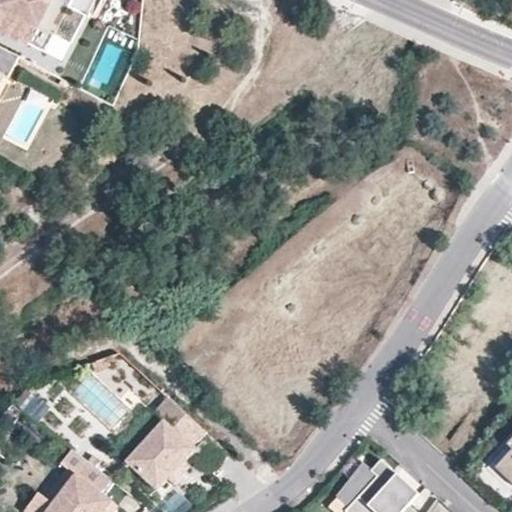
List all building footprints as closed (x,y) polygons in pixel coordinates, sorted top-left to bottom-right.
[(65,36),(80,8),(70,3),(71,0),(0,0),(0,23),(30,40),(38,23),(55,32),(65,36)] [(72,41),(88,12),(80,8),(65,36),(72,41)] [(47,48),(55,32),(38,23),(30,40),(47,48)] [(9,74),(20,52),(0,41),(0,74),(2,70),(9,74)] [(204,434),(167,400),(153,416),(162,425),(126,465),(157,493),(167,482),(183,464),(194,452),(191,449),(204,434)] [(511,440),(507,446),(511,450),(511,451),(495,469),(511,484),(511,440)] [(111,483),(71,454),(59,468),(67,474),(74,479),(53,509),(45,503),(38,497),(26,511),(106,511),(111,506),(100,497),(111,483)] [(349,508),(345,511),(415,511),(409,506),(420,495),(411,487),(407,491),(402,486),(406,482),(381,460),(372,471),(378,477),(349,508)] [(349,508),(378,477),(372,471),(363,463),(335,495),(349,508)] [(183,464),(167,482),(173,487),(190,469),(183,464)] [(74,479),(67,474),(45,503),(53,509),(74,479)] [(406,482),(402,486),(407,491),(411,487),(406,482)]
